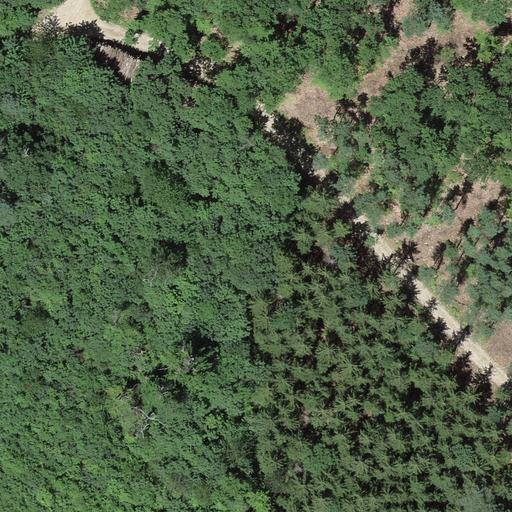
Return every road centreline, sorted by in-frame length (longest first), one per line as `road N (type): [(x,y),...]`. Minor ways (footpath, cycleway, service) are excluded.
road 1 (track): [(511,390),(229,86),(65,13),(0,47)]
road 2 (track): [(181,59),(230,169),(260,455),(244,511)]
road 3 (track): [(0,448),(169,511)]
